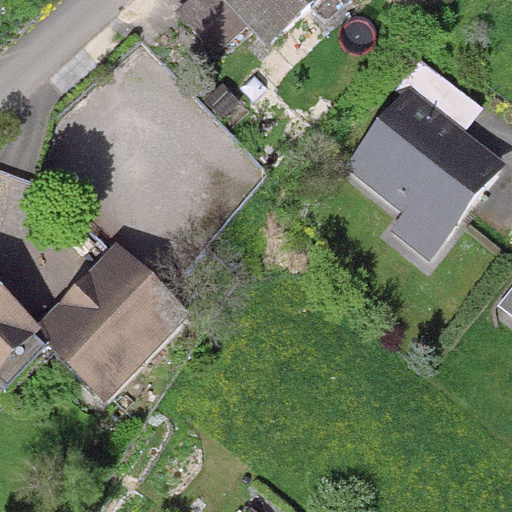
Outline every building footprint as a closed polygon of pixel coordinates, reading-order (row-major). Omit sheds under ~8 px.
[(248,27),(267,48),(311,8),(324,23),(350,0),(189,0),(176,13),(215,56),(248,27)] [(410,86),(465,129),(482,108),(418,59),(394,90),(402,96),(410,86)] [(240,102),(222,83),(205,100),(222,119),(240,102)] [(402,96),(347,165),(405,212),(390,231),(429,262),(508,163),(465,129),(410,86),(402,96)] [(116,242),(39,322),(43,326),(36,333),(49,345),(106,400),(190,313),(116,242)] [(0,383),(6,389),(49,345),(36,333),(43,326),(39,322),(0,284),(0,383)] [(511,317),(511,287),(497,306),(511,317)]
